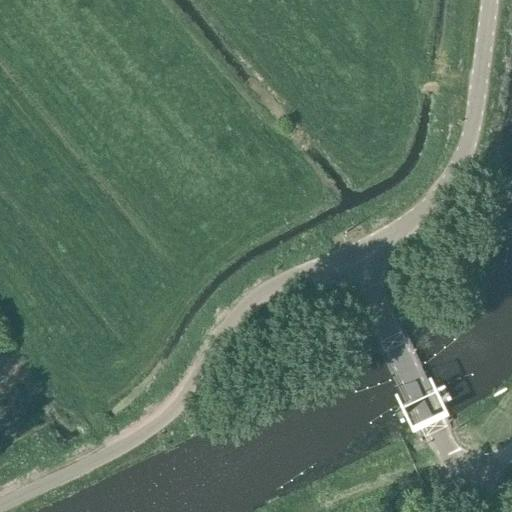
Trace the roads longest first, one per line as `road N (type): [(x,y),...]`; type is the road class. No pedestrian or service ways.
road 1 (unclassified): [(6,511),(131,453),(186,402),(222,346),(266,302),(347,262)]
road 2 (unclassified): [(347,262),(410,225),(449,185),(469,122),(485,0)]
road 3 (unclassified): [(459,489),(347,262)]
